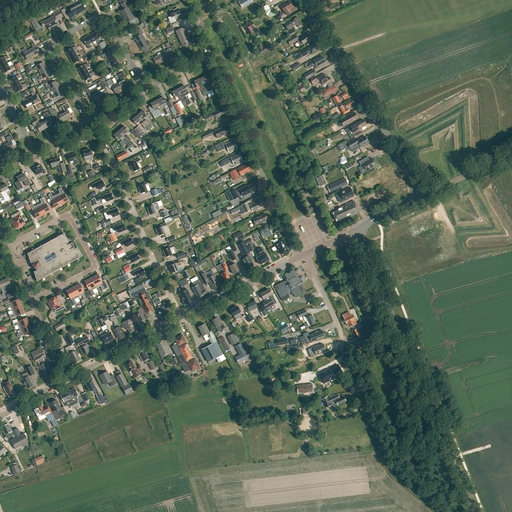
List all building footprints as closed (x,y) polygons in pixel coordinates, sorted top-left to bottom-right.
[(242,8),(249,4),(247,1),(248,0),(239,0),(238,1),(242,8)] [(85,10),(81,2),(69,9),(69,8),(65,10),(66,11),(69,17),(70,18),(85,10)] [(120,12),(126,23),(134,19),(128,8),(129,7),(126,2),(120,5),(123,10),(120,12)] [(287,15),(292,12),(290,9),(293,7),(290,2),(286,4),(285,3),(281,6),(287,15)] [(270,9),(267,4),(262,7),(264,12),(270,9)] [(168,18),(171,24),(176,21),(174,16),(180,14),(178,9),(170,12),(171,16),(168,18)] [(46,25),(48,28),(58,23),(56,19),(62,16),(59,10),(53,14),(54,16),(45,21),(44,21),(40,23),(43,27),(46,25)] [(302,24),(297,17),(291,21),(291,20),(284,24),(288,30),(296,25),(297,27),(302,24)] [(252,22),(244,27),(250,35),(254,33),(252,29),(255,27),(252,22)] [(187,37),(188,37),(184,28),(176,31),(182,46),(189,43),(187,37)] [(141,48),(143,51),(149,48),(147,45),(148,45),(142,34),(143,33),(140,29),(135,32),(137,36),(134,38),(141,49),(141,48)] [(89,36),(93,42),(96,40),(98,44),(100,42),(98,39),(99,39),(95,32),(89,36)] [(298,39),(295,34),(287,39),(289,44),(298,39)] [(300,39),(303,44),(311,39),(308,34),(300,39)] [(87,46),(88,49),(91,47),(89,44),(93,42),(89,36),(83,39),(86,46),(87,46)] [(96,49),(97,52),(107,46),(103,41),(98,44),(99,47),(96,49)] [(30,50),(33,56),(40,53),(36,46),(34,43),(31,45),(33,48),(30,50)] [(262,47),(260,44),(256,47),(260,53),(267,49),(265,45),(262,47)] [(318,51),(315,44),(293,55),(296,60),(310,53),(311,54),(318,51)] [(66,51),(69,58),(76,54),(74,51),(77,49),(76,46),(73,48),(72,48),(66,51)] [(23,53),(27,60),(33,56),(30,50),(26,51),(25,48),(22,50),(24,53),(23,53)] [(106,57),(108,60),(114,56),(111,50),(104,54),(101,56),(103,58),(106,57)] [(153,59),(156,65),(164,61),(164,62),(171,58),(167,51),(153,59)] [(69,58),(73,64),(79,60),(82,58),(81,56),(78,57),(76,54),(69,58)] [(0,58),(0,65),(1,67),(7,63),(5,60),(9,58),(7,56),(4,57),(0,58)] [(106,65),(108,67),(111,66),(118,63),(114,56),(108,60),(109,63),(106,65)] [(322,63),(325,61),(322,56),(308,64),(310,68),(315,64),(317,68),(323,65),(322,63)] [(14,65),(17,70),(23,67),(20,62),(14,65)] [(38,69),(40,72),(46,69),(43,62),(36,66),(33,68),(35,71),(38,69)] [(1,67),(4,73),(11,70),(11,69),(14,68),(12,65),(9,67),(7,63),(1,67)] [(77,68),(81,75),(88,71),(86,68),(89,66),(87,63),(84,65),(77,68)] [(38,77),(40,80),(43,78),(43,79),(50,75),(46,69),(40,72),(41,76),(38,77)] [(303,76),(305,79),(315,73),(313,70),(303,76)] [(81,75),(84,81),(91,77),(94,75),(92,73),(89,74),(88,71),(81,75)] [(118,83),(121,89),(128,86),(124,78),(126,77),(123,72),(118,75),(121,81),(118,83)] [(321,80),(324,86),(332,81),(329,77),(327,79),(324,74),(316,78),(314,75),(309,78),(313,85),(321,80)] [(201,79),(206,92),(209,91),(207,86),(208,86),(207,83),(209,82),(207,76),(201,79)] [(111,85),(115,93),(121,89),(118,83),(114,85),(111,79),(106,82),(108,87),(111,85)] [(206,92),(201,79),(194,82),(196,87),(198,86),(200,89),(201,88),(203,93),(206,92)] [(98,91),(102,98),(108,94),(105,88),(104,87),(107,86),(104,80),(98,83),(102,89),(98,91)] [(50,88),(52,91),(59,87),(55,81),(49,85),(46,87),(47,89),(50,88)] [(334,85),(323,91),(326,96),(337,90),(334,85)] [(178,89),(186,105),(190,103),(188,99),(186,100),(184,95),(186,95),(184,92),(187,91),(184,86),(178,89)] [(51,96),(52,99),(55,97),(56,97),(62,94),(59,87),(52,91),(54,94),(51,96)] [(91,94),(96,101),(102,98),(98,91),(96,87),(89,90),(88,88),(86,90),(88,95),(91,94)] [(174,98),(176,97),(178,100),(179,99),(183,107),(186,105),(178,89),(172,92),(174,98)] [(332,98),(333,99),(337,105),(340,103),(340,101),(339,99),(343,97),(344,99),(347,97),(346,95),(348,94),(346,91),(338,96),(337,94),(335,96),(332,98)] [(29,98),(33,105),(39,101),(36,95),(35,95),(34,92),(31,93),(33,96),(29,98)] [(23,102),(27,108),(33,105),(29,98),(26,100),(24,97),(22,98),(23,101),(23,102)] [(157,100),(164,113),(166,111),(164,107),(167,105),(165,103),(166,102),(163,97),(157,100)] [(158,110),(161,115),(164,113),(157,100),(151,104),(153,109),(154,109),(155,111),(158,110)] [(343,115),(349,111),(348,108),(351,106),(350,106),(354,103),(352,100),(339,107),(343,115)] [(166,104),(173,116),(176,114),(170,102),(166,104)] [(62,114),(65,120),(71,117),(67,109),(70,108),(67,103),(62,106),(65,112),(62,114)] [(183,113),(177,103),(173,105),(179,115),(183,113)] [(218,110),(213,113),(204,117),(206,123),(210,121),(210,120),(215,117),(216,118),(219,117),(219,116),(224,113),(222,109),(219,111),(218,110)] [(55,116),(59,124),(65,120),(62,114),(58,115),(55,110),(50,113),(52,117),(55,116)] [(137,115),(141,120),(147,115),(143,110),(137,115)] [(42,122),(46,128),(52,125),(48,117),(50,116),(48,111),(42,114),(45,120),(42,122)] [(354,112),(340,120),(343,127),(357,119),(354,112)] [(132,120),(136,124),(141,120),(137,115),(132,120)] [(36,126),(39,132),(46,128),(42,122),(39,123),(36,118),(30,121),(34,127),(36,126)] [(360,122),(360,121),(350,127),(345,130),(347,133),(352,130),(355,136),(360,133),(358,131),(358,130),(359,129),(366,125),(363,120),(360,122)] [(124,126),(119,131),(123,135),(128,131),(124,126)] [(218,129),(218,130),(214,132),(217,138),(221,137),(221,136),(230,132),(227,126),(218,129)] [(119,131),(113,136),(117,140),(119,138),(121,141),(122,140),(126,144),(128,142),(125,138),(123,135),(119,131)] [(4,144),(8,151),(14,147),(11,141),(13,140),(11,135),(5,138),(8,142),(4,144)] [(355,138),(347,143),(349,147),(350,149),(359,144),(360,147),(368,142),(364,136),(357,141),(355,138)] [(221,151),(227,148),(229,152),(237,148),(233,141),(226,144),(224,141),(218,144),(221,151)] [(346,142),(337,147),(339,150),(341,149),(342,151),(349,147),(347,143),(346,142)] [(0,151),(2,155),(8,151),(4,144),(1,146),(0,144),(0,151)] [(84,156),(85,161),(92,159),(91,155),(91,154),(90,149),(83,151),(84,156)] [(125,152),(116,156),(118,161),(127,156),(125,152)] [(221,167),(232,162),(234,165),(242,161),(240,156),(239,153),(230,157),(222,161),(219,162),(221,167)] [(73,161),(74,163),(74,165),(79,164),(78,159),(77,159),(75,154),(67,156),(69,162),(73,161)] [(359,162),(361,166),(363,165),(366,171),(376,165),(372,158),(368,160),(366,157),(359,162)] [(59,169),(60,173),(65,171),(64,168),(63,163),(60,164),(58,158),(50,161),(51,167),(58,165),(59,169)] [(134,162),(135,163),(130,165),(134,172),(139,169),(137,164),(141,161),(139,159),(134,162)] [(33,168),(36,173),(37,175),(42,172),(43,174),(46,173),(44,168),(42,168),(40,164),(33,168)] [(250,170),(247,164),(237,169),(229,172),(233,180),(239,177),(238,176),(240,175),(250,170)] [(14,183),(18,190),(23,188),(20,182),(23,180),(26,186),(30,184),(29,182),(30,182),(27,177),(26,178),(24,173),(17,177),(18,181),(14,183)] [(323,176),(316,179),(320,187),(326,184),(323,176)] [(343,179),(325,187),(328,193),(346,185),(343,179)] [(92,185),(93,188),(97,186),(98,189),(105,186),(102,180),(99,181),(92,185)] [(138,186),(141,193),(147,191),(145,186),(149,184),(148,181),(143,183),(144,184),(138,186)] [(256,190),(253,183),(247,187),(247,185),(239,189),(236,191),(235,189),(230,192),(234,200),(239,197),(242,195),(244,198),(251,194),(250,193),(256,190)] [(0,186),(0,188),(7,201),(10,199),(5,190),(8,189),(6,184),(0,186)] [(350,187),(339,192),(343,200),(345,199),(346,201),(348,200),(348,198),(354,195),(350,187)] [(56,195),(62,205),(68,201),(61,188),(58,189),(60,193),(56,195)] [(48,195),(55,208),(62,205),(56,195),(53,197),(51,193),(48,195)] [(105,198),(106,202),(113,199),(111,193),(108,194),(100,197),(101,200),(105,198)] [(225,195),(220,197),(222,200),(216,202),(218,208),(224,205),(223,202),(228,200),(225,195)] [(38,205),(43,215),(50,211),(42,198),(40,199),(41,203),(38,205)] [(241,205),(245,213),(252,210),(253,212),(258,209),(258,208),(262,207),(259,200),(248,205),(247,203),(241,205)] [(337,211),(332,213),(336,221),(346,216),(347,218),(359,212),(353,200),(349,202),(348,200),(346,201),(347,204),(342,206),(342,207),(336,209),(337,211)] [(147,207),(150,215),(156,212),(155,211),(160,209),(157,202),(151,204),(152,205),(147,207)] [(30,205),(37,218),(43,215),(38,205),(34,207),(32,203),(30,205)] [(108,215),(111,214),(113,217),(120,214),(117,208),(114,209),(106,212),(108,215)] [(225,212),(224,209),(221,211),(220,210),(212,214),(214,218),(225,212)] [(17,227),(18,228),(23,226),(22,225),(24,224),(20,215),(22,214),(20,211),(11,216),(12,219),(11,220),(16,228),(17,227)] [(253,219),(255,226),(261,223),(261,222),(268,219),(265,213),(253,219)] [(109,218),(103,220),(103,221),(104,224),(105,226),(111,224),(109,218)] [(161,227),(155,229),(158,236),(164,233),(164,232),(167,231),(165,227),(166,226),(165,223),(160,225),(161,227)] [(114,231),(118,229),(119,233),(126,230),(123,224),(120,225),(113,228),(114,231)] [(260,232),(263,238),(272,234),(268,227),(260,232)] [(244,237),(241,231),(233,236),(236,241),(244,237)] [(114,233),(108,235),(112,242),(117,240),(114,233)] [(52,240),(27,254),(31,263),(32,262),(33,264),(32,265),(33,267),(35,269),(36,269),(37,270),(34,272),(37,281),(82,257),(77,248),(75,249),(74,247),(72,243),(69,244),(68,243),(68,242),(64,234),(52,240)] [(130,237),(127,239),(120,242),(122,245),(125,244),(127,247),(133,243),(130,237)] [(274,244),(277,249),(278,249),(281,254),(287,251),(284,246),(285,246),(282,240),(274,244)] [(241,254),(243,258),(242,259),(247,269),(253,265),(248,256),(247,254),(249,253),(243,241),(238,244),(243,254),(241,254)] [(173,245),(168,247),(168,248),(163,250),(166,257),(172,255),(170,249),(174,248),(173,245)] [(122,247),(115,251),(117,256),(124,252),(122,247)] [(256,258),(260,265),(269,260),(265,253),(263,254),(262,252),(263,252),(261,247),(254,251),(256,255),(255,256),(256,258)] [(231,248),(227,250),(232,259),(236,257),(231,248)] [(131,259),(133,262),(140,259),(136,253),(134,254),(133,254),(126,258),(128,261),(131,259)] [(229,266),(233,274),(239,271),(235,263),(233,264),(231,261),(227,263),(228,266),(229,266)] [(180,262),(169,266),(172,273),(178,270),(177,267),(181,265),(180,262)] [(221,265),(223,269),(219,270),(221,274),(225,281),(230,278),(227,271),(225,272),(224,270),(227,268),(224,263),(221,265)] [(128,264),(123,267),(126,273),(131,270),(128,264)] [(143,268),(140,270),(140,269),(132,273),(134,276),(137,274),(139,278),(146,274),(143,268)] [(190,276),(187,269),(182,271),(185,278),(190,276)] [(301,283),(294,269),(283,275),(286,280),(274,286),(281,298),(289,293),(287,290),(290,289),(295,297),(306,291),(301,283)] [(207,278),(204,273),(199,276),(203,283),(208,280),(213,290),(220,287),(218,283),(218,282),(216,278),(215,274),(207,278)] [(117,278),(120,284),(128,280),(125,274),(117,278)] [(91,278),(97,288),(100,286),(102,291),(108,288),(105,282),(102,283),(98,275),(91,278)] [(4,286),(7,295),(8,298),(14,295),(12,290),(9,291),(8,288),(9,288),(7,285),(10,284),(8,278),(2,281),(4,286)] [(85,289),(90,297),(95,295),(93,290),(97,288),(91,278),(85,281),(88,287),(85,289)] [(195,293),(198,298),(203,295),(207,293),(202,284),(201,285),(200,284),(201,283),(200,280),(198,279),(192,283),(194,286),(192,287),(195,294),(195,293)] [(2,294),(3,296),(7,295),(8,298),(7,295),(4,286),(2,281),(0,281),(0,287),(1,287),(3,293),(2,294)] [(73,287),(78,298),(82,296),(84,300),(90,297),(85,289),(83,290),(79,284),(73,287)] [(138,295),(146,313),(152,310),(147,298),(149,297),(146,291),(143,284),(128,291),(132,298),(138,295)] [(68,301),(71,307),(77,304),(75,300),(78,298),(73,287),(67,291),(71,299),(68,301)] [(187,288),(179,293),(183,300),(185,304),(186,303),(187,304),(188,303),(188,302),(192,300),(187,288)] [(263,299),(264,299),(265,302),(263,303),(266,309),(276,303),(272,295),(275,293),(272,288),(260,294),(263,299)] [(54,310),(55,313),(65,308),(63,305),(61,306),(57,297),(55,298),(54,297),(49,300),(50,301),(48,302),(52,311),(54,310)] [(252,305),(254,309),(257,307),(255,304),(256,303),(253,298),(246,302),(249,307),(252,305)] [(11,310),(22,306),(19,299),(5,305),(6,308),(10,306),(11,310)] [(158,307),(163,316),(169,313),(166,309),(167,308),(165,304),(158,307)] [(9,315),(10,318),(25,313),(22,306),(11,310),(13,314),(9,315)] [(237,307),(230,310),(233,316),(236,320),(242,317),(240,312),(237,307)] [(139,318),(140,321),(145,319),(144,316),(146,315),(142,308),(140,309),(140,308),(135,311),(138,318),(139,318)] [(304,325),(305,328),(310,326),(310,325),(315,323),(312,315),(308,317),(306,314),(307,314),(305,310),(297,314),(298,318),(306,314),(307,317),(306,318),(308,323),(304,325)] [(342,315),(347,325),(348,325),(349,326),(354,324),(353,320),(354,319),(352,315),(350,315),(349,312),(342,315)] [(113,330),(116,336),(118,340),(119,339),(124,336),(119,326),(120,326),(117,319),(115,315),(109,318),(111,321),(113,321),(114,324),(113,325),(115,329),(113,330)] [(99,332),(105,343),(113,338),(109,330),(109,331),(101,316),(98,317),(98,319),(97,320),(102,330),(99,332)] [(223,324),(221,324),(218,317),(212,320),(218,331),(225,328),(223,324)] [(19,329),(30,325),(27,318),(13,324),(14,327),(17,325),(19,329)] [(135,331),(133,327),(134,327),(130,319),(122,323),(126,330),(128,329),(130,333),(135,331)] [(65,326),(63,322),(54,326),(55,327),(57,331),(65,326)] [(214,365),(225,359),(216,342),(217,341),(211,331),(209,332),(204,324),(198,327),(202,336),(206,334),(211,344),(201,349),(208,362),(211,360),(214,365)] [(286,324),(279,328),(281,332),(289,328),(286,324)] [(17,335),(18,337),(32,332),(30,325),(19,329),(21,333),(17,335)] [(352,331),(355,338),(360,336),(357,329),(352,331)] [(304,336),(299,338),(301,343),(306,342),(306,343),(311,341),(313,341),(325,337),(324,336),(325,335),(324,334),(323,333),(322,330),(318,332),(317,332),(316,332),(315,333),(309,336),(308,332),(303,334),(304,336)] [(72,359),(74,363),(80,360),(79,357),(72,344),(74,343),(69,333),(65,335),(70,345),(65,348),(71,360),(72,359)] [(233,334),(227,337),(232,345),(238,342),(233,334)] [(172,346),(173,349),(185,371),(191,368),(192,371),(199,367),(195,359),(194,359),(193,357),(186,344),(185,342),(186,342),(182,335),(175,339),(177,343),(172,346)] [(86,336),(76,341),(84,356),(90,353),(86,345),(85,345),(84,344),(89,341),(86,336)] [(159,352),(162,358),(171,353),(165,342),(164,343),(163,340),(156,343),(160,351),(159,352)] [(320,353),(326,350),(323,344),(319,346),(318,345),(312,347),(316,356),(321,353),(320,353)] [(31,353),(36,362),(46,357),(41,347),(31,353)] [(148,363),(151,370),(156,367),(151,357),(149,358),(144,350),(138,353),(143,362),(144,361),(146,364),(148,363)] [(43,372),(44,372),(47,377),(51,375),(50,374),(52,373),(46,362),(45,362),(43,359),(38,362),(40,365),(39,365),(43,372)] [(127,368),(127,369),(128,371),(129,371),(129,372),(131,371),(135,378),(140,375),(136,368),(135,368),(131,360),(125,364),(127,368)] [(328,370),(319,374),(323,384),(338,376),(338,375),(343,373),(339,365),(328,370)] [(25,384),(27,388),(33,385),(28,377),(35,373),(31,366),(26,368),(27,372),(23,374),(20,376),(24,384),(25,384)] [(108,382),(111,386),(117,383),(114,376),(111,378),(107,371),(100,375),(104,385),(108,382)] [(122,387),(126,395),(133,391),(128,382),(127,383),(122,373),(120,374),(119,372),(116,373),(118,375),(116,376),(122,387)] [(6,391),(10,398),(15,395),(13,390),(13,389),(9,381),(5,383),(6,386),(3,387),(6,392),(6,391)] [(92,381),(86,384),(90,391),(93,389),(95,393),(97,391),(98,391),(96,388),(92,381)] [(296,384),(297,393),(312,392),(312,383),(296,384)] [(67,392),(75,407),(79,405),(76,400),(78,400),(76,397),(77,396),(78,395),(74,388),(67,392)] [(97,391),(95,393),(97,396),(96,396),(100,404),(105,402),(106,404),(109,402),(106,396),(103,397),(101,394),(99,395),(97,391)] [(70,405),(72,409),(75,407),(67,392),(60,395),(64,403),(66,407),(70,405)] [(327,397),(322,399),(326,408),(331,406),(329,402),(331,402),(334,408),(338,406),(338,405),(346,401),(343,396),(341,398),(339,394),(328,399),(327,397)] [(63,406),(60,408),(56,400),(50,403),(53,409),(51,411),(56,419),(67,414),(63,406)] [(44,414),(49,422),(55,418),(48,407),(43,409),(41,406),(40,406),(38,407),(34,410),(36,414),(39,412),(41,415),(44,414)] [(15,449),(17,448),(20,454),(25,451),(22,445),(29,442),(24,433),(21,435),(17,428),(12,431),(8,424),(1,427),(7,438),(13,434),(15,438),(11,440),(15,449)] [(34,459),(37,465),(45,462),(42,456),(34,459)] [(13,471),(15,474),(20,472),(17,464),(11,467),(13,471)]
